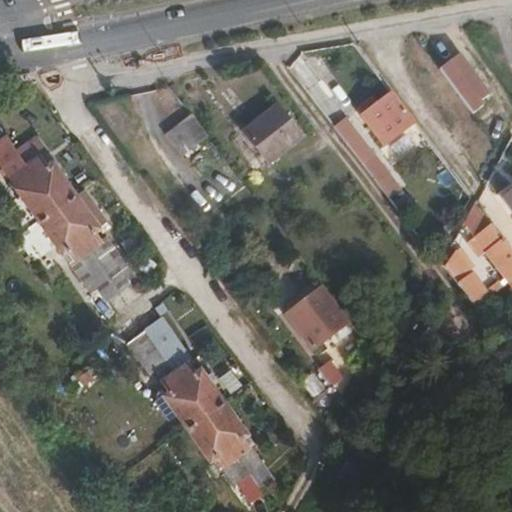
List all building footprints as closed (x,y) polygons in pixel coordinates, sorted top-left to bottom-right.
[(460,54),(441,67),(474,112),(485,104),(482,100),(489,94),(460,54)] [(377,104),(363,115),(361,117),(384,148),(415,124),(391,93),(377,104)] [(358,108),(363,115),(377,104),(372,97),(358,108)] [(277,106),(242,132),(268,164),(302,138),(277,106)] [(182,156),(208,137),(191,115),(166,135),(182,156)] [(347,118),(334,127),(390,200),(403,190),(347,118)] [(116,266),(123,261),(106,238),(101,241),(95,231),(107,223),(84,189),(76,195),(52,160),(47,164),(40,155),(26,164),(20,154),(17,150),(6,134),(0,139),(0,166),(90,294),(98,289),(107,302),(129,285),(125,279),(116,266)] [(38,135),(17,150),(20,154),(26,164),(40,155),(45,151),(48,149),(38,135)] [(52,160),(45,151),(40,155),(47,164),(52,160)] [(444,267),(476,309),(508,283),(511,280),(511,253),(482,214),(468,232),(476,241),(483,251),(502,276),(485,290),(456,251),(444,267)] [(479,254),(483,251),(476,241),(469,246),(475,253),(477,251),(479,254)] [(133,274),(123,261),(116,266),(125,279),(133,274)] [(321,289),(285,315),(312,352),(349,326),(321,289)] [(498,306),(483,318),(495,333),(509,322),(498,306)] [(249,473),(262,464),(243,438),(248,435),(201,367),(195,371),(188,361),(192,358),(161,316),(126,342),(148,374),(153,371),(167,391),(154,400),(168,420),(176,414),(210,461),(215,458),(234,484),(249,473)] [(320,369),(333,387),(343,379),(333,366),(330,370),(326,364),(320,369)] [(273,481),(262,464),(249,473),(261,490),(273,481)]
